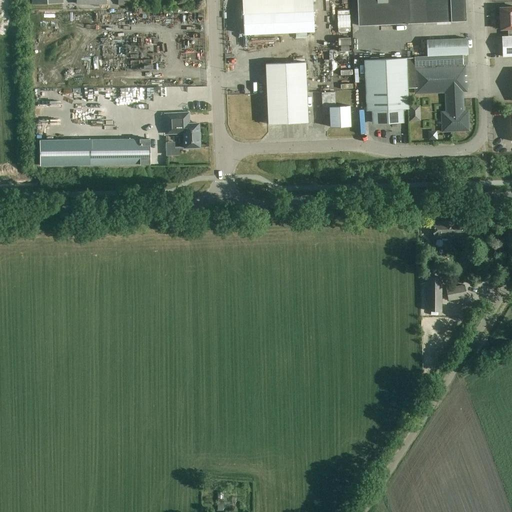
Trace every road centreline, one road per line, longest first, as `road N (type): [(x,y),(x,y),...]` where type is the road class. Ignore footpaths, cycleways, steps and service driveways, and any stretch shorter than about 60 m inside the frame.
road 1 (unclassified): [(221,149),(475,145),(484,127),(478,0)]
road 2 (tertiary): [(222,194),(257,205),(511,199)]
road 3 (unclassified): [(362,511),(511,276)]
road 4 (tertiary): [(0,211),(172,208),(222,194)]
road 5 (unclassified): [(221,149),(214,0)]
